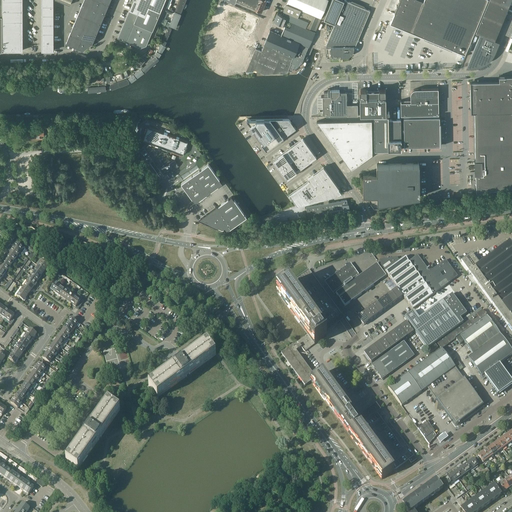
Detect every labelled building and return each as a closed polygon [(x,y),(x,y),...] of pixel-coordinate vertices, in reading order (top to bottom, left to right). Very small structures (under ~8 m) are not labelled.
[(23,10),(22,0),(2,0),(2,10),(23,10)] [(97,0),(94,8),(105,13),(109,3),(101,0),(97,0)] [(118,38),(141,48),(146,45),(165,0),(133,0),(131,6),(130,8),(118,38)] [(186,0),(179,0),(175,11),(181,13),(186,0)] [(225,0),(235,4),(236,0),(237,0),(253,7),(253,8),(261,12),(266,0),(225,0)] [(321,18),(323,12),(325,13),(326,10),(324,9),(326,5),(314,0),(302,0),(302,1),(300,0),(287,0),(286,4),(309,13),(321,18)] [(344,0),(344,1),(342,0),(331,0),(323,20),(334,24),(326,45),(326,48),(327,48),(327,58),(344,57),(345,57),(346,57),(347,57),(348,56),(349,56),(350,55),(351,54),(352,53),(353,52),(353,51),(370,10),(364,8),(362,12),(354,8),(356,4),(351,3),(345,0),(344,0)] [(395,11),(390,23),(411,31),(465,54),(487,0),(423,0),(424,1),(421,7),(418,14),(416,20),(395,11)] [(403,0),(399,0),(398,5),(418,14),(421,7),(403,0)] [(509,6),(494,0),(488,0),(486,6),(505,14),(508,6),(509,6)] [(94,8),(82,3),(78,13),(90,18),(94,8)] [(306,20),(309,13),(286,4),(283,10),(285,11),(290,13),(306,20)] [(54,14),(54,5),(42,5),(42,14),(54,14)] [(398,5),(395,11),(416,20),(418,14),(398,5)] [(486,6),(483,15),(502,23),(502,22),(505,14),(486,6)] [(90,18),(101,22),(105,13),(94,8),(90,18)] [(2,10),(2,21),(23,20),(23,10),(2,10)] [(285,26),(284,26),(285,26),(290,13),(285,11),(283,15),(277,13),(274,21),(285,26)] [(170,27),(175,29),(181,14),(175,12),(170,23),(169,26),(170,27)] [(90,18),(78,13),(74,23),(86,27),(90,18)] [(320,18),(321,18),(309,13),(306,20),(290,13),(285,26),(284,26),(281,35),(294,40),(309,47),(321,19),(322,19),(320,18)] [(54,23),(54,14),(42,14),(42,23),(54,23)] [(502,23),(483,15),(479,23),(498,31),(502,23)] [(86,27),(97,32),(101,22),(90,18),(86,27)] [(23,51),(23,20),(2,21),(3,51),(23,51)] [(54,32),(54,23),(42,23),(42,32),(54,32)] [(86,27),(74,23),(70,32),(82,37),(86,27)] [(480,33),(485,36),(495,40),(495,39),(498,31),(479,23),(475,32),(480,33)] [(82,37),(93,42),(97,32),(86,27),(82,37)] [(168,28),(162,43),(165,45),(172,29),(168,28),(168,29),(168,28)] [(270,30),(264,44),(290,55),(292,51),(290,50),(294,40),(281,35),(270,30)] [(54,50),(54,32),(42,32),(42,50),(54,50)] [(82,37),(70,32),(66,42),(77,47),(82,37)] [(480,33),(467,65),(466,67),(473,67),(474,67),(475,67),(478,66),(481,65),(483,64),(486,63),(488,61),(490,59),(492,57),(493,55),(495,52),(499,41),(495,40),(485,36),(480,33)] [(93,42),(82,37),(77,47),(83,49),(93,42)] [(290,55),(293,56),(290,63),(291,63),(288,69),(292,71),(293,68),(295,69),(302,63),(308,47),(309,47),(294,40),(290,50),(292,51),(290,55)] [(255,48),(246,71),(252,72),(254,70),(265,74),(272,73),(287,72),(288,69),(291,63),(290,63),(293,56),(290,55),(264,44),(263,48),(262,48),(261,49),(262,49),(261,51),(255,48)] [(159,58),(166,48),(161,45),(155,55),(159,58)] [(147,65),(142,69),(145,73),(159,60),(156,57),(149,63),(149,62),(147,64),(147,65)] [(131,83),(144,74),(141,69),(128,79),(131,82),(131,83)] [(494,81),(474,81),(474,87),(475,111),(511,110),(511,75),(499,76),(499,81),(495,81),(494,81)] [(128,80),(108,87),(110,91),(129,84),(128,80)] [(410,94),(411,102),(401,102),(401,100),(401,115),(439,114),(438,88),(416,89),(415,89),(414,89),(413,89),(413,90),(412,90),(412,91),(411,91),(411,92),(411,93),(410,93),(410,94)] [(324,96),(321,96),(323,96),(323,114),(326,114),(326,116),(347,115),(358,115),(358,108),(347,108),(347,92),(339,92),(339,90),(330,90),(330,89),(328,89),(328,92),(325,92),(325,91),(324,91),(324,96)] [(360,90),(360,95),(360,96),(361,96),(361,98),(360,98),(360,102),(360,113),(360,115),(373,115),(373,90),(367,90),(366,90),(366,89),(365,89),(361,89),(360,89),(360,90)] [(379,90),(373,90),(373,115),(386,115),(386,113),(387,113),(390,113),(389,110),(386,110),(386,98),(385,98),(385,96),(385,95),(386,95),(386,94),(385,90),(385,89),(384,89),(380,89),(379,89),(379,90)] [(511,110),(475,111),(475,112),(475,127),(475,160),(474,160),(474,161),(476,161),(476,165),(476,173),(475,173),(475,174),(476,174),(476,186),(476,192),(506,188),(506,187),(511,186),(511,110)] [(401,139),(401,119),(388,119),(388,116),(374,116),(375,150),(384,150),(401,149),(401,139)] [(404,145),(404,146),(440,145),(440,116),(437,116),(404,117),(404,145)] [(250,118),(247,117),(251,123),(249,125),(266,149),(296,128),(294,125),(291,121),(289,118),(250,118)] [(372,120),(317,121),(351,169),(372,154),(372,120)] [(138,143),(134,145),(148,164),(149,163),(150,162),(153,161),(165,177),(166,176),(169,181),(174,182),(196,165),(198,167),(199,168),(205,164),(202,161),(203,156),(190,139),(186,138),(183,140),(179,138),(179,137),(177,136),(176,137),(170,135),(163,125),(158,124),(152,129),(148,127),(145,133),(141,137),(140,141),(138,143)] [(43,129),(29,130),(29,138),(43,138),(43,129)] [(303,137),(273,159),(287,178),(316,156),(303,137)] [(376,164),(377,173),(363,173),(363,195),(377,194),(377,203),(420,196),(419,163),(376,164)] [(195,203),(222,183),(208,164),(181,183),(195,203)] [(309,180),(289,194),(297,205),(343,194),(338,188),(324,166),(308,178),(309,180)] [(218,206),(204,216),(203,217),(203,218),(203,220),(223,229),(224,228),(226,231),(229,229),(247,217),(232,196),(218,206)] [(347,199),(329,202),(306,206),(308,218),(349,211),(348,210),(349,210),(349,206),(348,203),(347,203),(347,199)] [(469,257),(462,262),(486,296),(508,326),(511,322),(511,243),(510,241),(479,263),(474,258),(472,259),(469,257)] [(17,243),(13,248),(20,253),(22,254),(25,249),(24,248),(17,243)] [(13,248),(9,254),(16,258),(20,253),(13,248)] [(9,254),(6,258),(13,263),(16,258),(9,254)] [(381,266),(380,266),(387,275),(413,310),(458,277),(458,276),(458,277),(446,260),(429,272),(428,271),(429,271),(429,270),(430,269),(429,268),(428,269),(425,266),(424,266),(421,262),(422,261),(417,255),(409,262),(405,257),(399,261),(397,258),(380,260),(381,266)] [(6,259),(2,263),(9,268),(13,263),(6,258),(6,259)] [(42,261),(38,266),(45,271),(49,266),(42,261)] [(2,264),(0,266),(0,269),(6,273),(9,268),(2,263),(2,264)] [(336,290),(356,276),(358,275),(350,263),(325,282),(333,293),(336,290)] [(356,276),(336,290),(338,292),(336,294),(345,306),(386,276),(377,264),(358,278),(356,276)] [(38,266),(35,271),(42,276),(45,271),(38,266)] [(281,289),(276,293),(277,293),(306,332),(307,335),(315,345),(327,336),(326,336),(325,334),(336,325),(333,321),(337,318),(351,338),(356,334),(348,323),(336,307),(309,270),(309,269),(308,270),(291,283),(289,283),(289,284),(281,289)] [(35,271),(31,276),(38,281),(42,276),(35,271)] [(31,276),(28,281),(35,286),(38,281),(31,276)] [(28,281),(24,286),(31,291),(35,286),(28,281)] [(55,283),(50,290),(56,294),(61,287),(55,283)] [(24,286),(20,292),(27,296),(31,291),(24,286)] [(61,287),(56,294),(61,297),(66,290),(61,287)] [(398,301),(403,297),(397,289),(392,293),(398,301)] [(66,290),(61,297),(66,301),(71,294),(66,290)] [(20,292),(17,297),(24,302),(27,296),(20,292)] [(398,301),(392,293),(387,296),(393,305),(398,301)] [(71,294),(66,301),(70,304),(75,297),(71,294)] [(467,314),(452,295),(419,318),(414,311),(404,318),(430,353),(438,348),(435,344),(463,323),(460,319),(467,314)] [(387,296),(382,300),(388,308),(393,305),(387,296)] [(75,297),(70,304),(71,304),(76,308),(78,304),(81,306),(84,301),(82,299),(81,301),(76,297),(75,297)] [(388,308),(382,300),(377,303),(383,312),(388,308)] [(383,312),(377,303),(372,307),(378,315),(383,312)] [(378,315),(372,307),(367,311),(373,319),(378,315)] [(0,317),(1,318),(2,317),(4,319),(9,312),(5,308),(4,308),(0,314),(0,317)] [(437,344),(441,349),(442,349),(456,339),(460,345),(464,342),(473,354),(485,345),(500,335),(482,311),(480,308),(465,319),(467,322),(437,344)] [(373,319),(367,311),(363,314),(368,322),(373,319)] [(9,312),(4,319),(5,319),(7,320),(9,322),(9,323),(8,324),(11,326),(14,321),(12,319),(15,315),(10,312),(9,312)] [(363,314),(357,318),(363,326),(368,322),(363,314)] [(69,321),(68,323),(75,328),(78,323),(72,319),(71,318),(70,318),(68,321),(69,321)] [(66,326),(64,328),(71,333),(75,328),(68,323),(67,323),(65,326),(66,326)] [(407,338),(414,333),(406,323),(400,328),(407,338)] [(62,331),(60,333),(67,338),(71,333),(64,328),(63,328),(61,331),(62,331)] [(403,341),(407,338),(400,328),(396,330),(393,333),(400,343),(403,341)] [(30,329),(26,334),(33,339),(37,334),(30,329)] [(58,336),(57,338),(64,343),(67,338),(60,333),(58,336)] [(395,346),(400,343),(393,333),(388,336),(395,346)] [(26,334),(23,339),(30,344),(33,339),(26,334)] [(314,345),(315,345),(307,335),(297,342),(299,345),(301,347),(304,352),(314,345)] [(511,351),(500,335),(485,345),(499,364),(511,354),(511,351)] [(391,350),(395,346),(388,336),(383,340),(391,350)] [(55,341),(53,343),(60,348),(64,343),(57,338),(56,338),(54,341),(55,341)] [(23,339),(19,344),(26,349),(30,344),(23,339)] [(386,353),(391,350),(383,340),(378,343),(386,353)] [(17,342),(13,347),(16,349),(23,354),(26,349),(19,344),(17,342)] [(371,365),(375,370),(382,380),(414,356),(404,342),(371,365)] [(51,346),(50,348),(57,353),(60,348),(53,343),(51,346)] [(381,357),(386,353),(378,343),(375,345),(374,347),(381,357)] [(149,386),(152,392),(154,393),(157,398),(158,398),(157,398),(183,379),(193,372),(215,356),(216,356),(215,354),(208,345),(207,344),(207,345),(206,345),(204,347),(204,346),(183,361),(181,363),(181,362),(180,361),(174,366),(174,367),(175,367),(175,368),(172,369),(170,371),(152,384),(152,385),(149,387),(149,386)] [(281,354),(305,387),(311,382),(315,379),(295,352),(301,347),(299,345),(295,348),(294,348),(292,346),(281,354)] [(499,364),(485,345),(473,354),(468,358),(475,368),(478,372),(477,373),(483,380),(486,378),(498,394),(499,394),(507,388),(509,387),(509,386),(511,384),(511,381),(504,371),(499,364)] [(376,360),(381,357),(374,347),(369,350),(376,360)] [(48,351),(46,353),(53,358),(57,353),(50,348),(49,348),(47,351),(48,351)] [(16,349),(12,354),(19,359),(23,354),(16,349)] [(442,349),(441,349),(432,356),(388,388),(402,407),(427,388),(439,404),(438,409),(443,410),(444,411),(451,420),(451,421),(455,427),(484,406),(478,398),(473,392),(442,349)] [(371,364),(376,360),(369,350),(364,354),(371,364)] [(44,356),(43,359),(46,361),(49,364),(53,358),(46,353),(44,356)] [(12,354),(8,359),(15,364),(19,359),(12,354)] [(36,368),(43,373),(46,368),(45,367),(39,363),(37,366),(36,368)] [(31,373),(39,378),(41,380),(43,377),(41,376),(43,373),(36,368),(35,368),(33,371),(34,371),(32,373),(31,373)] [(28,378),(35,383),(39,378),(31,373),(29,376),(30,376),(29,378),(28,378)] [(385,424),(377,414),(377,413),(365,422),(360,415),(355,418),(325,377),(324,377),(322,374),(323,374),(323,373),(316,378),(315,379),(311,382),(311,383),(311,382),(334,413),(382,479),(382,480),(394,471),(395,470),(396,469),(409,460),(414,456),(394,428),(389,421),(385,424)] [(24,383),(32,388),(35,383),(28,378),(26,381),(27,381),(25,383),(24,383)] [(21,388),(28,393),(32,388),(24,383),(22,386),(23,386),(21,388)] [(18,393),(25,398),(28,393),(21,388),(19,391),(18,393)] [(14,398),(21,403),(25,398),(18,393),(17,393),(15,396),(16,396),(14,398)] [(12,401),(11,404),(18,408),(21,403),(14,398),(12,401)] [(66,461),(67,462),(72,466),(77,469),(78,470),(92,450),(107,429),(120,411),(119,410),(115,407),(109,403),(108,402),(108,403),(106,406),(91,427),(89,429),(89,428),(88,428),(83,434),(84,435),(85,435),(81,441),(68,458),(69,459),(67,462),(66,461)] [(427,422),(418,429),(425,438),(428,444),(430,442),(432,440),(434,438),(436,436),(433,432),(434,432),(427,422)] [(448,438),(445,433),(437,440),(440,444),(448,438)] [(502,438),(508,445),(511,441),(507,434),(506,435),(503,438),(502,438)] [(508,445),(502,438),(501,438),(501,439),(498,441),(497,441),(503,449),(508,445)] [(493,445),(492,445),(498,452),(503,449),(497,441),(496,442),(497,442),(493,445)] [(498,452),(492,445),(492,446),(488,448),(493,456),(498,452)] [(483,452),(488,459),(493,456),(488,448),(487,449),(483,452)] [(488,459),(483,452),(482,453),(478,455),(478,456),(483,463),(488,459)] [(470,461),(468,462),(473,469),(477,465),(473,459),(470,461)] [(473,469),(468,462),(466,464),(463,466),(467,472),(473,469)] [(4,466),(0,470),(0,474),(3,477),(9,469),(4,466)] [(460,468),(458,470),(463,476),(467,472),(463,466),(461,468),(460,468)] [(9,469),(3,477),(8,480),(14,473),(9,469)] [(463,476),(458,470),(456,471),(457,471),(454,473),(458,479),(463,476)] [(14,473),(8,480),(13,484),(19,476),(14,473)] [(451,475),(449,477),(453,483),(458,479),(454,473),(451,476),(451,475)] [(19,476),(13,484),(18,487),(24,480),(19,476)] [(453,483),(449,477),(447,478),(447,479),(444,480),(444,481),(448,486),(453,483)] [(508,489),(509,488),(504,481),(502,479),(497,483),(504,492),(504,491),(508,489)] [(24,480),(18,487),(23,491),(29,483),(24,480)] [(436,480),(425,488),(431,497),(435,494),(438,493),(438,492),(443,489),(438,483),(436,480)] [(29,483),(23,491),(28,495),(34,487),(29,483)] [(485,496),(490,503),(501,495),(494,485),(483,493),(485,496)] [(425,488),(414,496),(413,497),(420,505),(424,502),(427,501),(427,500),(431,497),(425,488)] [(483,493),(472,501),(479,511),(490,503),(485,496),(483,493)] [(410,511),(412,511),(414,511),(413,510),(416,509),(420,505),(413,497),(403,505),(403,504),(402,505),(407,511),(410,511)] [(462,511),(477,511),(479,511),(472,501),(467,505),(461,509),(460,510),(462,511)] [(22,503),(19,508),(24,511),(27,511),(30,508),(28,507),(29,506),(26,504),(25,505),(22,503)]
